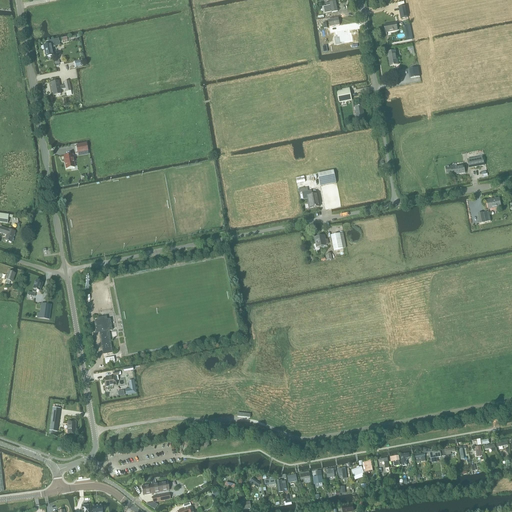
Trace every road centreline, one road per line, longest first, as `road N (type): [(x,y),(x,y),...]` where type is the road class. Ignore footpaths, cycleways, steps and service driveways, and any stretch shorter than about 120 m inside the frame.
road 1 (unclassified): [(65,271),(395,205)]
road 2 (unclassified): [(65,271),(18,0)]
road 3 (residential): [(395,205),(360,0)]
road 4 (unclassified): [(93,431),(65,271)]
